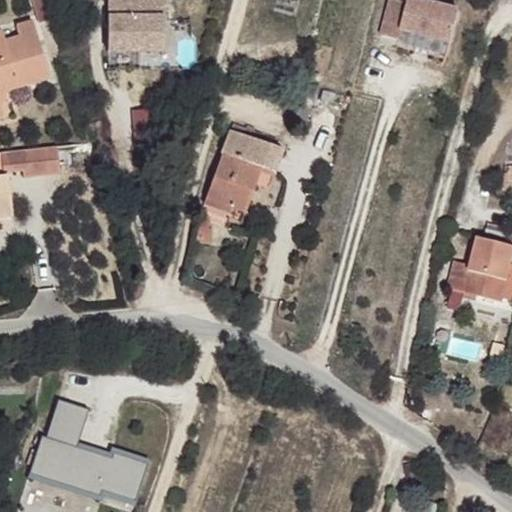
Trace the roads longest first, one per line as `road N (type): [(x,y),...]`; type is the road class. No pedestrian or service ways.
road 1 (unknown): [(83,43),(131,260),(179,317),(242,0)]
road 2 (unclassified): [(474,497),(289,372),(209,332)]
road 3 (unknown): [(289,372),(388,79)]
road 4 (unclassified): [(209,332),(179,317),(0,333)]
road 5 (residential): [(150,511),(209,332)]
